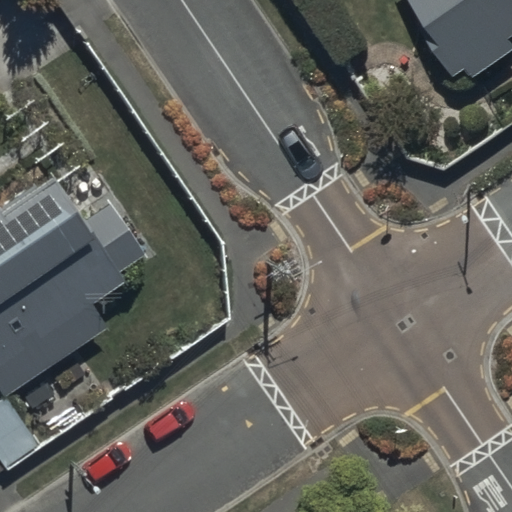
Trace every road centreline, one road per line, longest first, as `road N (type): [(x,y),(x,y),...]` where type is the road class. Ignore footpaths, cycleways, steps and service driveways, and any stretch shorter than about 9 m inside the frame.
road 1 (residential): [(181,0),(399,322)]
road 2 (residential): [(399,322),(120,511)]
road 3 (residential): [(399,322),(511,488)]
road 4 (residential): [(511,245),(399,322)]
